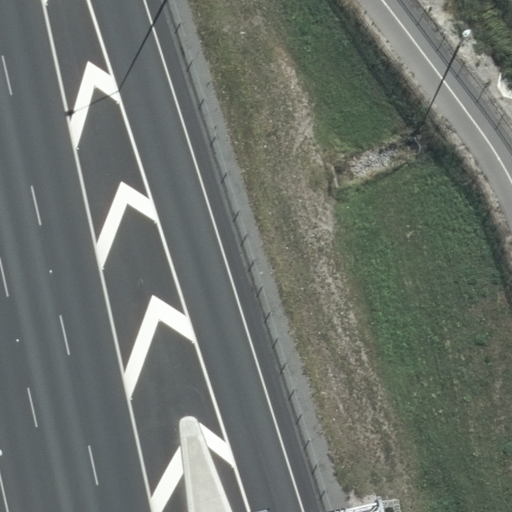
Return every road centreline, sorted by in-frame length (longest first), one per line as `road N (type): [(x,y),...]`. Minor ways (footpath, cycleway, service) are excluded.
road 1 (motorway): [(121,0),(278,511)]
road 2 (motorway): [(0,158),(77,511)]
